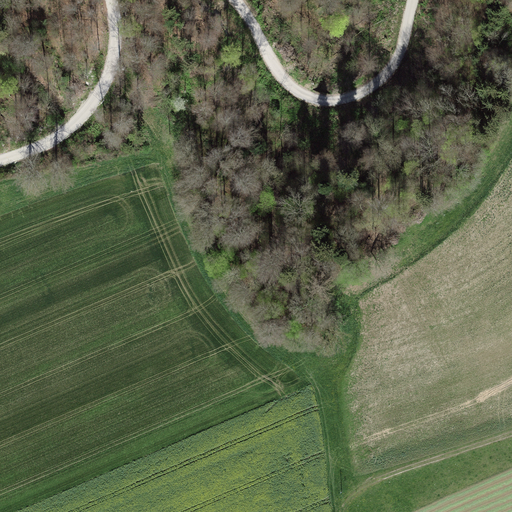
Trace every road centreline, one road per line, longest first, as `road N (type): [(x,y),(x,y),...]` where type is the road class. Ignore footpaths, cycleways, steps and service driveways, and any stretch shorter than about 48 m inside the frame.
road 1 (tertiary): [(413,0),(391,67),(354,95),(329,101),(289,85),(237,0)]
road 2 (tertiary): [(112,0),(114,53),(91,103),(60,134),(0,161)]
